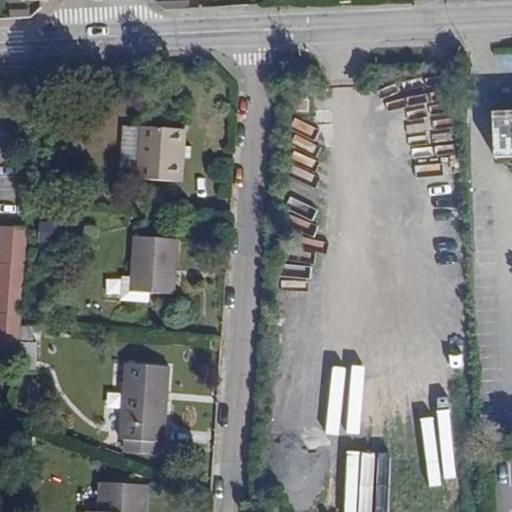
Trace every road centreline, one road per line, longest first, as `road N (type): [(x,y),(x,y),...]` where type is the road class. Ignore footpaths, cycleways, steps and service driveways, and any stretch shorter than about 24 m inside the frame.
road 1 (unclassified): [(232,511),(256,31)]
road 2 (unknown): [(346,27),(353,290)]
road 3 (tertiary): [(256,31),(476,23)]
road 4 (tertiary): [(98,38),(256,31)]
